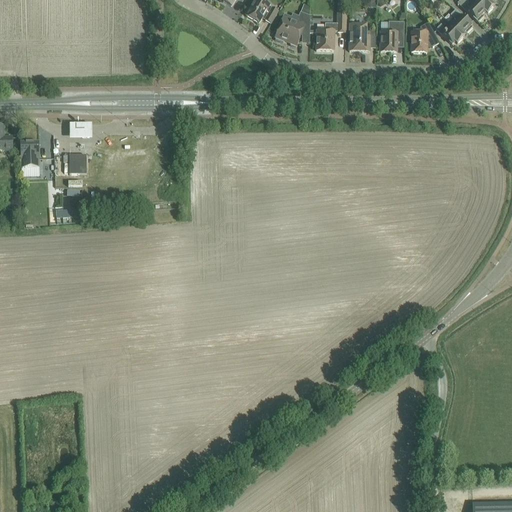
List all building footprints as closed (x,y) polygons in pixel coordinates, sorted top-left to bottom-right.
[(260,0),(256,0),(251,9),(246,17),(259,25),(262,19),(265,20),(264,22),(271,26),(278,13),(269,8),(270,6),(260,0)] [(376,9),(375,0),(366,0),(366,9),(376,9)] [(469,6),(463,0),(462,0),(458,5),(478,24),(484,18),(482,16),(485,13),(474,1),(469,6)] [(472,0),(474,1),(485,13),(487,15),(494,9),(491,6),(495,3),(491,0),(472,0)] [(473,29),(455,12),(451,16),(455,20),(450,26),(461,37),(461,36),(464,34),(466,36),(473,29)] [(279,31),(275,40),(284,43),(284,42),(290,44),(289,45),(296,48),(302,35),(309,35),(309,24),(309,18),(309,16),(301,13),(299,17),(293,15),(292,18),(291,21),(283,18),(279,31)] [(314,43),(314,48),(316,50),(316,53),(334,53),(334,33),(337,33),(337,34),(345,34),(346,24),(346,15),(337,15),(337,25),(325,25),(325,33),(316,32),(316,40),(314,43)] [(381,24),(380,34),(380,54),(396,54),(397,43),(403,43),(404,24),(381,24)] [(428,24),(420,29),(420,34),(411,34),(411,55),(426,55),(427,48),(431,48),(432,47),(432,49),(440,45),(428,24)] [(461,37),(450,26),(445,31),(441,27),(436,31),(444,39),(451,46),(455,43),(457,45),(464,39),(461,36),(461,37)] [(349,43),(349,53),(369,54),(369,44),(369,39),(366,39),(366,27),(350,27),(349,43)] [(0,127),(0,152),(4,152),(12,152),(12,138),(4,139),(3,127),(0,127)] [(91,127),(69,127),(69,141),(91,141),(91,127)] [(39,144),(20,144),(20,154),(20,161),(22,161),(22,169),(39,168),(39,160),(39,154),(39,144)] [(69,157),(64,157),(64,164),(69,164),(69,176),(86,176),(86,157),(69,157)] [(81,218),(81,211),(57,212),(57,219),(81,218)]
